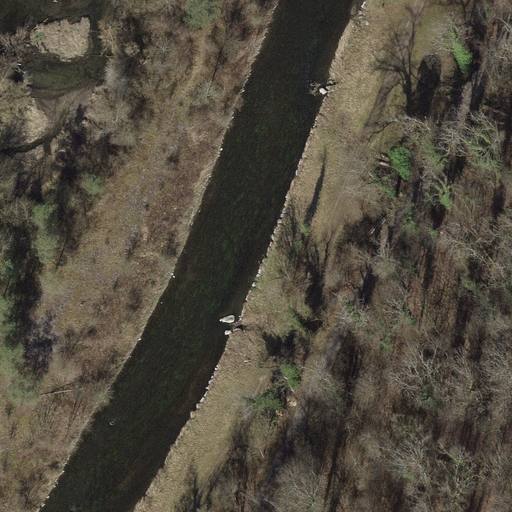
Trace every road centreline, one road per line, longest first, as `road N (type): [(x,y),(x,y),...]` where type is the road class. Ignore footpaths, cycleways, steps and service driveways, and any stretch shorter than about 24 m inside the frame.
road 1 (track): [(188,511),(298,314),(423,0)]
road 2 (track): [(511,22),(359,295),(250,511)]
